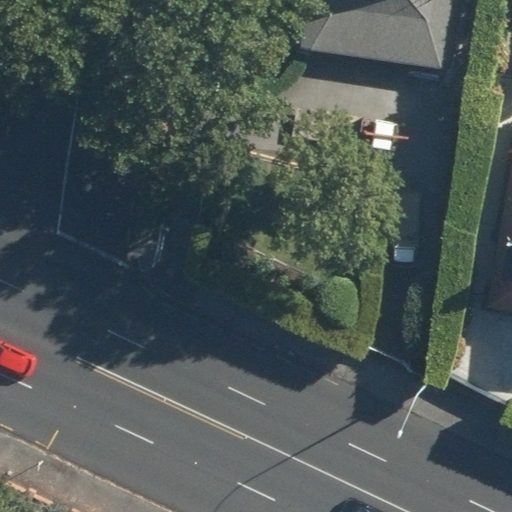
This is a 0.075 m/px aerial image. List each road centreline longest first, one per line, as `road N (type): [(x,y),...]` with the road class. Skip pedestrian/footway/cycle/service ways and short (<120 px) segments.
road 1 (secondary): [(409,511),(44,337)]
road 2 (residential): [(94,0),(44,337)]
